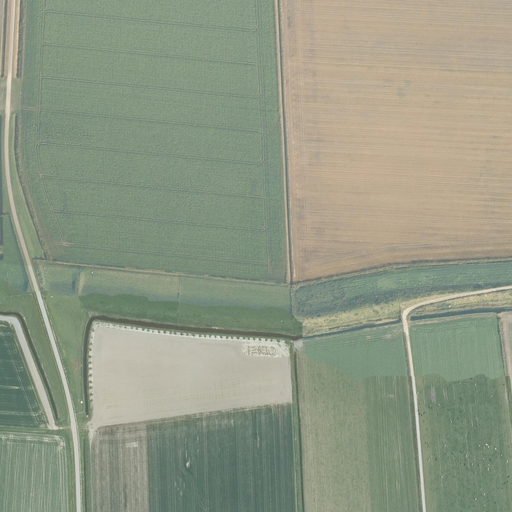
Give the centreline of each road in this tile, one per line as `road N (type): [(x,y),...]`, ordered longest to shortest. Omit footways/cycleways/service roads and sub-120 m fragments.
road 1 (unclassified): [(78,511),(67,393),(8,181),(13,0)]
road 2 (track): [(424,511),(405,312),(511,287)]
